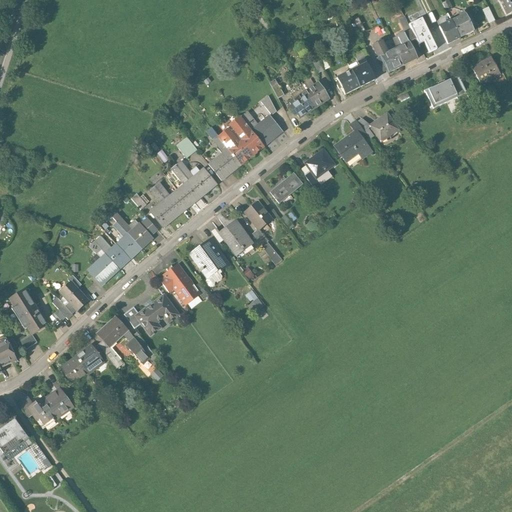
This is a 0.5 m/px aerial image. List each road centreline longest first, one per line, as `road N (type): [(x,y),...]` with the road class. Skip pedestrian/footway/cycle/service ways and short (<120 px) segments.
road 1 (residential): [(0,392),(261,166),(452,46),(511,22)]
road 2 (track): [(511,398),(348,511)]
road 3 (track): [(92,511),(3,391)]
